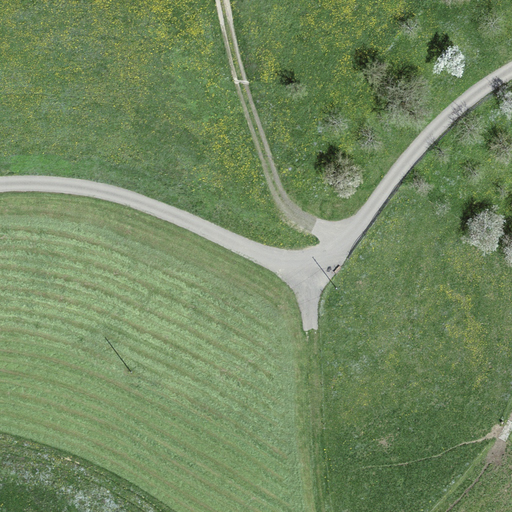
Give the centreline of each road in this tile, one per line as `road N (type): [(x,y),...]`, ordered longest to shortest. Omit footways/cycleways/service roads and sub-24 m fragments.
road 1 (unclassified): [(0,183),(97,189),(258,254),(300,262),(335,246),(437,127),(511,69)]
road 2 (track): [(220,0),(280,197),(309,223),(347,234)]
road 3 (track): [(326,511),(311,415),(310,328)]
